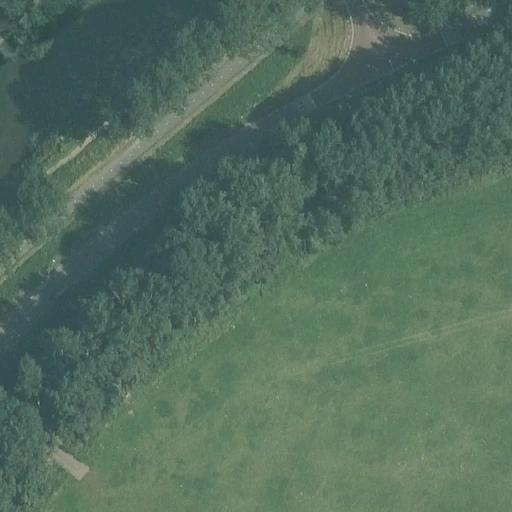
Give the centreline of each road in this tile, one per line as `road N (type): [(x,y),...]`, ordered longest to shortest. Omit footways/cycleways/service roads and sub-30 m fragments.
road 1 (tertiary): [(0,335),(163,191),(273,118),(381,65)]
road 2 (tertiary): [(381,65),(511,14)]
road 3 (track): [(82,475),(0,380)]
